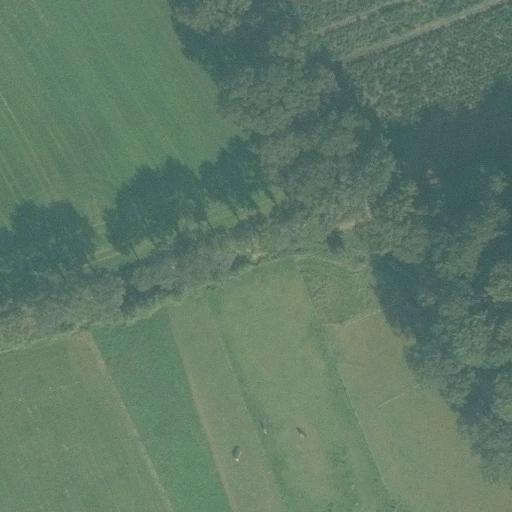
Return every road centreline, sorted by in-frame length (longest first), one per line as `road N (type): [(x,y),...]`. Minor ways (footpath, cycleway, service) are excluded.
road 1 (unclassified): [(511,307),(426,276),(390,249),(228,0)]
road 2 (track): [(0,340),(366,210)]
road 3 (track): [(390,249),(511,425)]
